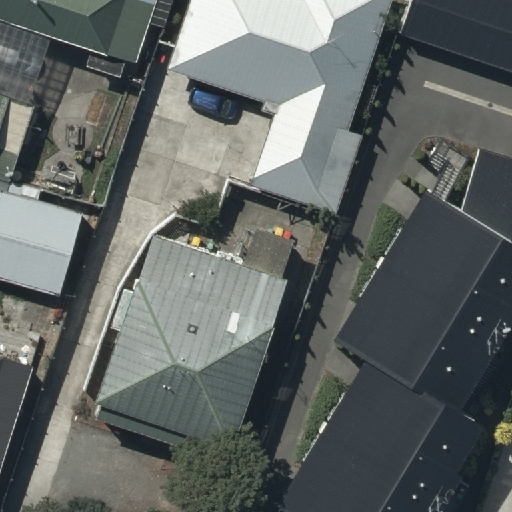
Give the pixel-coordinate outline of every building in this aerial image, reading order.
[(133,69),(155,0),(0,0),(0,286),(54,304),(80,221),(33,206),(38,190),(12,181),(35,112),(30,110),(51,46),(90,58),(86,72),(120,83),(125,66),(133,69)] [(344,124),(384,0),(184,0),(165,61),(263,92),(260,103),(269,106),(246,178),(331,205),(356,128),(344,124)] [(511,0),(411,0),(399,35),(511,72),(511,0)] [(511,220),(424,166),(326,322),(360,343),(267,493),(297,511),(420,511),(453,459),(449,456),(477,411),(452,395),(511,298),(511,295),(501,289),(511,271),(511,220)] [(219,441),(276,271),(231,256),(234,247),(150,219),(147,230),(145,229),(130,274),(125,272),(122,282),(114,279),(101,319),(109,321),(84,397),(89,399),(85,410),(210,452),(214,440),(219,441)] [(0,436),(27,352),(0,343),(0,436)]
